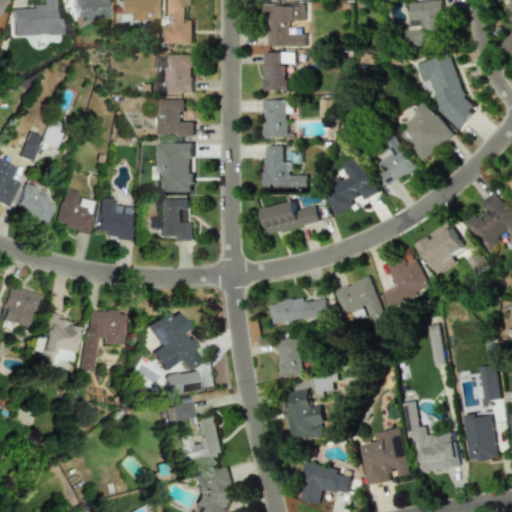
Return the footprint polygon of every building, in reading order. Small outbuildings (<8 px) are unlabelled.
[(12,36),(60,35),(60,18),(54,19),(52,0),(40,0),(41,6),(11,7),(12,36)] [(72,0),(73,20),(106,18),(105,0),(72,0)] [(117,0),(118,24),(156,23),(155,0),(117,0)] [(192,43),(192,20),(185,20),(184,0),(162,0),(162,13),(170,13),(170,25),(163,25),(162,43),(192,43)] [(441,0),(411,2),(411,20),(421,19),(422,30),(407,30),(408,41),(439,40),(438,26),(443,25),(441,0)] [(511,35),(504,44),(511,51),(511,0),(510,0),(503,9),(510,15),(507,19),(511,22),(511,35)] [(304,4),(263,4),(263,21),(268,21),(268,47),(307,46),(306,34),(289,34),(289,21),(304,21),(304,4)] [(294,63),(294,53),(264,52),(262,90),(286,91),(287,63),(294,63)] [(417,63),(422,82),(433,79),(447,126),(471,119),(452,53),(417,63)] [(192,56),(155,55),(155,92),(192,93),(192,56)] [(184,99),(160,99),(160,117),(156,117),(156,135),(193,135),(193,122),(180,122),(180,112),(184,112),(184,99)] [(286,99),(262,100),(263,138),(286,137),(286,99)] [(454,135),(425,101),(413,111),(418,116),(399,132),(424,160),(454,135)] [(61,127),(45,122),(39,142),(54,147),(61,127)] [(37,135),(26,132),(17,157),(29,161),(35,145),(34,144),(37,135)] [(375,164),(388,186),(416,169),(396,136),(386,142),(393,153),(375,164)] [(191,143),(156,143),(156,192),(192,191),(191,143)] [(283,145),(263,145),(263,187),(308,187),(308,174),(292,175),(291,162),(283,162),(283,145)] [(334,214),(355,205),(353,202),(377,192),(360,155),(342,164),(348,178),(341,181),(340,178),(322,186),(334,214)] [(14,207),(22,210),(20,215),(44,223),(54,193),(23,182),(14,207)] [(87,232),(91,213),(88,212),(90,201),(75,198),(76,191),(60,188),(53,225),(87,232)] [(511,211),(498,190),(481,202),(486,209),(466,223),(475,236),(483,231),(494,247),(503,241),(499,236),(508,230),(511,235),(511,211)] [(94,231),(102,232),(102,237),(128,240),(130,215),(117,214),(119,202),(98,199),(94,231)] [(158,237),(174,237),(174,242),(192,242),(192,222),(188,222),(188,199),(157,199),(157,218),(148,218),(148,229),(158,229),(158,237)] [(261,209),(268,235),(319,221),(315,205),(296,210),(294,200),(261,209)] [(418,243),(437,274),(456,262),(452,256),(465,249),(449,224),(418,243)] [(382,292),(389,307),(431,289),(415,254),(387,266),(396,286),(382,292)] [(334,289),(342,314),(367,305),(373,321),(384,317),(370,277),(334,289)] [(1,307),(4,308),(0,321),(24,327),(34,291),(7,284),(1,307)] [(302,319),(302,322),(327,318),(324,296),(268,305),(272,324),(302,319)] [(79,371),(91,372),(94,342),(119,344),(122,313),(85,310),(79,371)] [(162,371),(178,359),(186,371),(200,361),(194,351),(197,349),(185,333),(189,330),(176,311),(169,316),(165,311),(144,325),(158,346),(149,352),(162,371)] [(76,323),(44,318),(40,350),(37,349),(35,363),(49,365),(51,349),(62,351),(61,360),(70,361),(76,323)] [(434,366),(445,364),(440,324),(428,325),(434,366)] [(274,340),(280,377),(302,373),(296,337),(274,340)] [(481,366),(483,401),(499,400),(498,365),(481,366)] [(162,375),(164,394),(197,390),(194,371),(162,375)] [(290,440),(325,434),(320,404),(310,405),(307,389),(289,392),(291,406),(284,407),(290,440)] [(458,467),(453,430),(426,434),(425,426),(419,427),(415,401),(403,403),(408,437),(414,436),(420,472),(458,467)] [(165,422),(192,418),(190,403),(163,406),(165,422)] [(464,417),(468,461),(497,458),(492,414),(464,417)] [(194,421),(199,443),(190,444),(187,431),(176,433),(182,462),(221,454),(214,417),(194,421)] [(410,474),(401,428),(375,433),(376,442),(367,444),(370,460),(364,461),(368,485),(391,481),(391,477),(410,474)] [(320,504),(323,489),(347,494),(350,476),(337,474),(338,469),(306,463),(299,500),(320,504)] [(193,476),(197,494),(193,505),(200,508),(198,511),(238,511),(241,507),(238,495),(232,493),(230,484),(230,482),(227,467),(193,476)]
